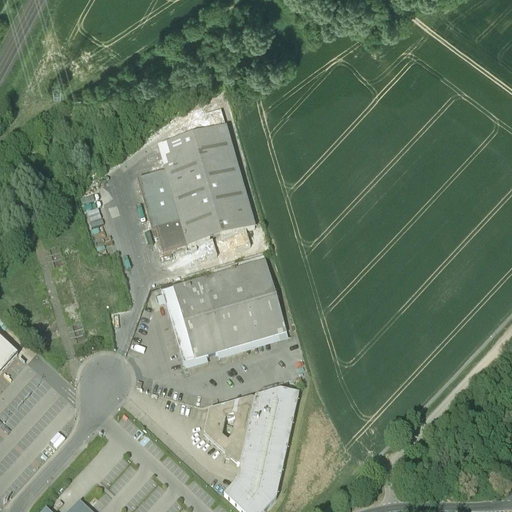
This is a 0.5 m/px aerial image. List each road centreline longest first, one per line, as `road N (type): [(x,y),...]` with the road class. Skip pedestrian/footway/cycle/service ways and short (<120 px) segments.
road 1 (track): [(394,0),(511,93)]
road 2 (track): [(511,336),(409,445)]
road 3 (unclassified): [(91,414),(16,511)]
